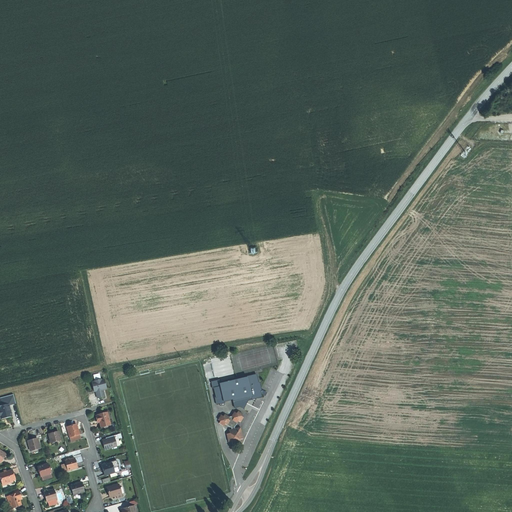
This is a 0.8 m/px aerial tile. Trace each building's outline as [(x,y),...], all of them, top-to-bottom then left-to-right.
[(270,374),(281,379),(284,373),(273,368),(270,374)] [(219,380),(212,382),(213,389),(214,389),(216,398),(215,398),(217,404),(225,403),(224,402),(233,399),(235,408),(240,407),(242,408),(246,400),(252,399),(252,400),(262,397),(260,391),(261,391),(260,383),(258,383),(256,375),(247,377),(247,378),(220,384),(219,380)] [(92,383),(95,392),(96,391),(98,398),(101,398),(105,397),(103,389),(107,389),(105,380),(102,380),(102,379),(95,381),(95,382),(92,383)] [(0,417),(2,417),(1,415),(5,414),(6,416),(11,415),(9,405),(16,403),(14,394),(1,398),(2,402),(0,402),(0,417)] [(111,425),(102,427),(102,430),(115,427),(111,412),(107,413),(111,425)] [(231,417),(238,422),(240,423),(243,418),(241,417),(236,414),(234,412),(231,417)] [(101,428),(102,427),(111,425),(107,413),(96,416),(97,421),(99,420),(100,423),(101,428)] [(223,427),(225,425),(229,418),(225,415),(223,417),(220,422),(219,424),(223,427)] [(230,428),(231,428),(234,427),(235,427),(238,422),(231,417),(229,418),(225,425),(230,428)] [(70,437),(80,434),(77,424),(72,425),(67,426),(70,437)] [(235,429),(231,430),(229,430),(230,434),(232,442),(232,445),(240,443),(240,440),(243,439),(241,431),(238,432),(237,429),(235,429)] [(53,432),(49,433),(51,443),(61,440),(58,431),(53,432)] [(105,449),(117,446),(115,439),(118,438),(117,434),(106,438),(107,441),(103,442),(104,445),(105,449)] [(32,439),(28,440),(31,451),(41,448),(39,443),(38,443),(37,438),(32,439)] [(66,464),(68,470),(77,467),(76,462),(75,458),(65,460),(66,464)] [(115,472),(113,466),(112,462),(102,466),(104,471),(105,475),(110,473),(115,472)] [(40,477),(41,477),(51,473),(48,464),(37,467),(39,472),(40,477)] [(117,465),(113,466),(115,472),(110,473),(111,477),(121,475),(117,465)] [(14,480),(11,470),(0,473),(0,477),(2,484),(12,481),(14,480)] [(82,482),(71,485),(73,495),(84,492),(83,487),(82,482)] [(119,484),(106,488),(107,493),(108,492),(109,495),(109,497),(116,495),(117,497),(122,496),(119,484)] [(19,488),(12,490),(13,494),(7,496),(12,509),(22,505),(20,499),(18,495),(21,494),(19,488)] [(47,502),(48,502),(56,499),(57,499),(54,489),(43,493),(45,498),(47,502)]
